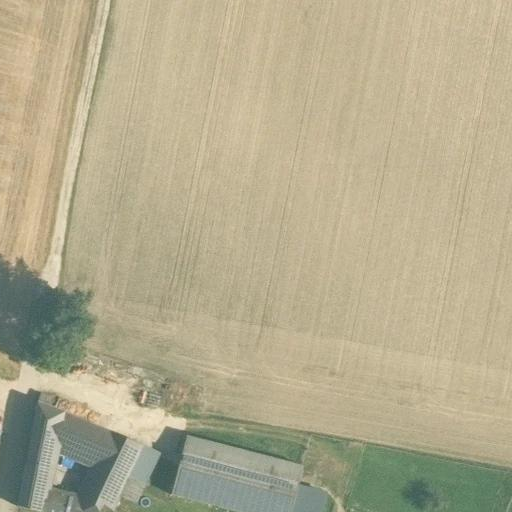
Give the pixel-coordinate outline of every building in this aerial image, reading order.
[(71,365),(65,383),(74,384),(80,367),(71,365)] [(142,447),(110,436),(79,423),(36,406),(28,447),(53,452),(54,449),(92,465),(84,484),(118,498),(119,497),(133,504),(142,486),(127,479),(142,447)] [(290,511),(301,468),(185,438),(170,496),(230,511),(290,511)] [(53,452),(28,447),(25,466),(48,470),(49,471),(53,452)] [(142,447),(127,479),(142,486),(158,453),(142,447)] [(48,470),(25,466),(22,481),(45,485),(48,470)] [(45,485),(22,481),(17,508),(31,511),(85,511),(87,507),(79,504),(79,503),(76,502),(43,493),(45,485)] [(118,498),(84,484),(76,502),(79,503),(79,504),(87,507),(85,511),(99,511),(102,508),(112,511),(118,498)]
